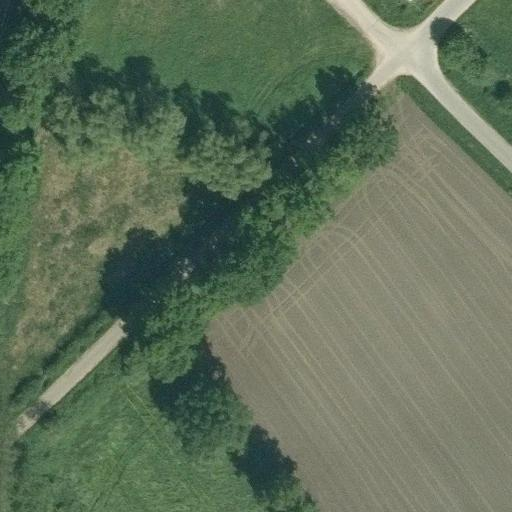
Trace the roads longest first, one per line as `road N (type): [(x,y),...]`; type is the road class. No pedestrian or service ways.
road 1 (unclassified): [(413,42),(35,389),(0,436)]
road 2 (unclassified): [(511,154),(413,42)]
